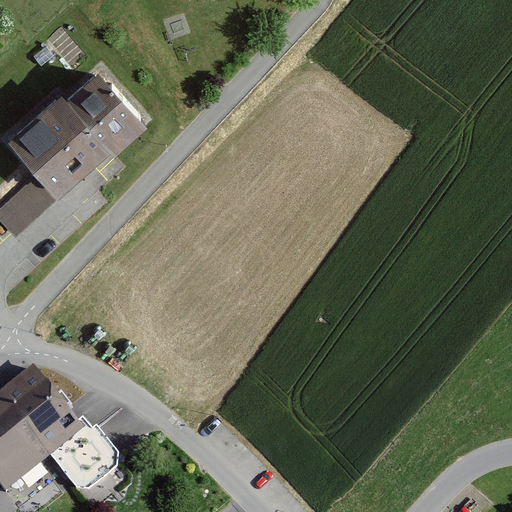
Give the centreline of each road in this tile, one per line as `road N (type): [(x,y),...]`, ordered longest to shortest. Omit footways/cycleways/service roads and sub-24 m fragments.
road 1 (residential): [(13,353),(25,315),(324,0)]
road 2 (residential): [(260,511),(134,396),(67,361),(13,353)]
